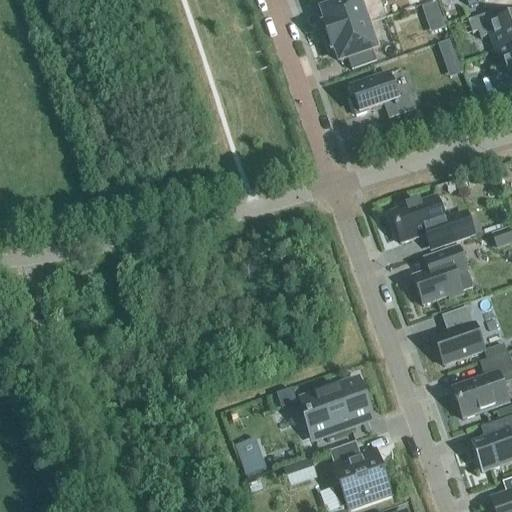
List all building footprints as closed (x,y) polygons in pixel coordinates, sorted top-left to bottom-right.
[(495,0),(469,0),(466,1),(469,9),(480,5),(495,0)] [(331,12),(323,15),(327,28),(324,29),(329,41),(371,26),(362,1),(354,4),(331,12)] [(437,4),(422,10),(426,20),(441,15),(437,4)] [(490,17),(468,24),(473,37),(478,35),(480,42),(491,38),(497,54),(511,48),(511,21),(494,28),(490,17)] [(380,51),(371,26),(329,41),(333,53),(336,52),(340,65),(349,62),(353,73),(375,65),(371,53),(380,51)] [(451,42),(438,47),(443,61),(456,56),(451,42)] [(511,75),(511,48),(497,54),(502,70),(491,73),(494,80),(489,82),(493,95),(511,87),(511,79),(511,76),(511,75)] [(354,101),(350,102),(356,119),(385,109),(390,122),(412,114),(407,100),(398,103),(389,77),(351,91),(354,101)] [(446,230),(436,201),(420,207),(420,205),(406,210),(407,211),(391,217),(401,247),(425,239),(431,255),(474,240),(468,222),(446,230)] [(511,231),(492,239),(497,252),(511,246),(511,231)] [(468,276),(459,251),(424,263),(429,276),(413,281),(423,310),(450,300),(450,303),(463,299),(462,296),(473,292),(467,276),(468,276)] [(468,311),(442,320),(448,337),(435,341),(445,370),(484,356),(474,328),(473,328),(468,311)] [(485,381),(453,393),(463,423),(508,407),(502,388),(511,384),(511,369),(508,356),(479,366),(485,381)] [(358,383),(301,403),(315,442),(325,439),(327,445),(356,435),(371,430),(363,409),(367,407),(358,383)] [(506,435),(472,448),(482,476),(511,465),(511,422),(502,426),(506,435)] [(263,457),(243,464),(248,479),(268,472),(263,457)] [(347,508),(348,511),(350,511),(390,498),(379,467),(373,469),(370,459),(371,459),(370,457),(334,470),(341,490),(335,493),(341,511),(347,508)] [(311,461),(285,471),(292,491),(319,482),(311,461)] [(511,511),(511,494),(491,502),(494,511),(511,511)]
